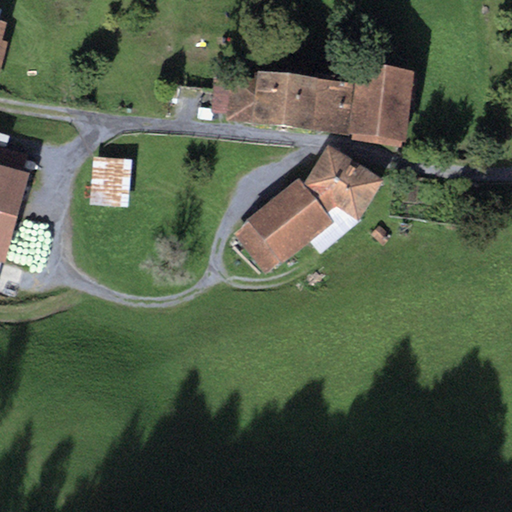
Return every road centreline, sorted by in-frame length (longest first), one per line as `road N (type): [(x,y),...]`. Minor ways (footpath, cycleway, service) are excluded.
road 1 (track): [(106,124),(60,168),(52,227),(70,277),(129,302),(173,301),(207,285),(231,202),(245,182),(322,142)]
road 2 (track): [(511,175),(441,174),(322,142),(106,124),(0,106)]
